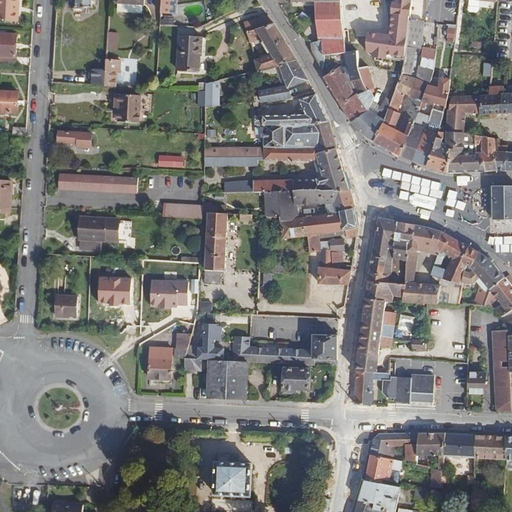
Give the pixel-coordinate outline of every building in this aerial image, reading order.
[(0,0),(0,20),(18,22),(19,0),(0,0)] [(174,1),(174,0),(162,0),(162,10),(171,11),(171,1),(174,1)] [(511,152),(508,152),(508,146),(501,146),(501,138),(495,139),(495,138),(465,132),(466,112),(480,113),(481,115),(511,113),(511,93),(505,93),(506,87),(492,87),(493,76),(470,76),(471,88),(477,88),(477,89),(492,89),(491,95),(453,97),(450,109),(449,110),(447,144),(444,144),(445,127),(441,127),(445,113),(434,108),(431,116),(421,112),(424,101),(435,105),(435,104),(446,108),(450,90),(453,64),(448,64),(444,89),(430,85),(417,80),(410,78),(403,76),(405,69),(412,71),(416,55),(415,55),(408,54),(409,44),(417,45),(424,46),(426,23),(426,20),(412,19),(413,0),(394,0),(392,25),(391,33),(368,30),(367,52),(352,52),(346,50),(345,40),(345,33),(341,0),(280,0),(280,3),(317,1),(329,1),(333,45),(325,46),(324,41),(320,42),(312,44),(313,51),(324,69),(326,55),(342,54),(346,53),(354,84),(343,67),(325,77),(342,105),(353,121),(364,133),(377,141),(403,155),(430,166),(449,172),(457,172),(486,172),(498,170),(511,171),(511,152)] [(480,1),(473,0),(469,0),(469,8),(479,8),(489,9),(489,1),(480,1)] [(333,45),(329,1),(317,1),(320,42),(324,41),(325,46),(333,45)] [(249,32),(274,23),(268,14),(245,23),(249,32)] [(274,23),(249,32),(248,32),(250,40),(251,42),(257,41),(263,39),(273,54),(255,60),(259,71),(276,66),(280,65),(297,60),(274,23)] [(117,40),(117,32),(109,32),(109,39),(117,40)] [(16,58),(18,34),(0,33),(0,64),(13,65),(14,57),(16,58)] [(205,75),(207,39),(181,38),(178,74),(205,75)] [(117,51),(117,40),(109,39),(108,50),(117,51)] [(417,45),(409,44),(408,54),(415,55),(417,45)] [(435,70),(437,54),(437,48),(424,46),(423,52),(421,67),(417,80),(430,85),(435,70)] [(346,53),(342,54),(345,67),(343,67),(354,84),(346,53)] [(120,72),(121,61),(107,60),(106,69),(105,86),(115,86),(116,72),(120,72)] [(309,80),(297,60),(280,65),(286,81),(288,86),(288,88),(309,80)] [(280,65),(276,66),(281,83),(286,81),(280,65)] [(277,73),(276,66),(259,71),(250,73),(251,77),(263,74),(263,76),(277,73)] [(105,86),(106,69),(93,69),(93,71),(91,71),(91,78),(93,78),(93,85),(105,86)] [(410,78),(412,71),(405,69),(403,76),(410,78)] [(220,107),(220,80),(207,84),(206,92),(206,108),(220,107)] [(288,88),(288,86),(273,89),(275,101),(279,101),(292,98),(288,88)] [(275,101),(273,89),(260,91),(260,98),(255,98),(255,103),(275,101)] [(0,112),(18,114),(19,92),(0,91),(0,112)] [(139,123),(140,96),(115,94),(114,104),(120,104),(119,109),(118,122),(139,123)] [(336,265),(344,264),(343,251),(331,252),(331,251),(344,251),(344,240),(330,241),(330,251),(323,251),(321,238),(320,234),(334,232),(345,231),(346,238),(356,236),(358,227),(355,210),(349,190),(340,160),(337,150),(329,120),(317,94),(300,99),(307,115),(257,117),(257,127),(264,127),(265,147),(205,149),(205,167),(258,166),(258,160),(318,161),(321,171),(323,178),(319,178),(317,180),(267,182),(267,179),(261,179),(224,184),(224,194),(266,193),(266,216),(281,217),(281,222),(283,240),(307,236),(309,253),(321,254),(321,268),(320,268),(320,284),(349,285),(351,271),(332,269),(331,264),(336,265)] [(27,136),(27,128),(14,127),(13,135),(27,136)] [(92,148),(93,134),(59,132),(58,143),(78,145),(78,147),(92,148)] [(174,167),(174,159),(161,158),(160,166),(174,167)] [(182,167),(182,160),(174,159),(174,167),(182,167)] [(59,174),(58,190),(137,194),(138,178),(59,174)] [(0,212),(12,213),(14,182),(0,181),(0,212)] [(502,223),(506,223),(510,223),(510,220),(511,219),(511,186),(494,187),(494,220),(502,220),(502,223)] [(189,218),(190,206),(164,205),(164,217),(189,218)] [(202,214),(203,207),(190,206),(189,218),(202,219),(202,214)] [(225,272),(228,214),(226,214),(218,214),(209,214),(205,283),(220,284),(221,272),(225,272)] [(398,402),(414,403),(414,400),(435,402),(436,377),(413,375),(413,378),(394,376),(389,373),(379,372),(380,357),(382,346),(393,348),(398,312),(387,310),(388,301),(394,302),(394,296),(399,296),(398,299),(404,300),(404,301),(439,303),(442,286),(418,283),(414,282),(415,279),(419,254),(438,257),(432,275),(442,278),(463,285),(466,286),(467,284),(474,284),(478,281),(480,284),(488,294),(489,295),(485,306),(497,310),(503,317),(511,310),(511,284),(493,261),(482,253),(443,232),(429,228),(381,218),(368,298),(360,354),(358,372),(356,404),(373,407),(374,403),(374,380),(384,381),(383,392),(389,397),(398,398),(398,402)] [(119,221),(80,219),(79,240),(80,240),(80,250),(99,251),(99,242),(118,243),(119,221)] [(275,273),(265,272),(264,287),(274,287),(275,273)] [(459,304),(463,285),(442,278),(442,286),(439,303),(459,304)] [(133,280),(101,279),(100,304),(110,304),(112,306),(120,307),(121,304),(132,305),(133,280)] [(190,281),(152,280),(151,307),(161,308),(161,310),(172,311),(173,308),(178,308),(178,306),(189,306),(190,281)] [(480,284),(472,305),(482,306),(485,306),(489,295),(488,294),(480,284)] [(77,318),(78,297),(56,296),(55,316),(77,318)] [(214,313),(215,299),(200,298),(199,313),(214,313)] [(402,322),(414,322),(413,310),(401,311),(402,322)] [(511,379),(511,371),(511,321),(505,324),(506,331),(494,332),(498,410),(499,412),(511,412),(511,379)] [(199,347),(198,360),(186,359),(185,373),(194,373),(194,371),(200,371),(200,360),(209,360),(209,371),(204,374),(204,382),(208,385),(207,398),(246,400),(247,362),(290,364),(303,365),(337,367),(338,363),(338,336),(314,336),(313,351),(250,348),(250,338),(235,337),(234,362),(225,361),(225,348),(215,348),(216,340),(222,340),(223,326),(218,326),(218,324),(205,323),(204,333),(201,335),(204,338),(204,347),(199,347)] [(186,358),(192,334),(179,334),(178,334),(178,348),(176,348),(176,358),(186,358)] [(426,349),(427,340),(413,340),(412,348),(426,349)] [(171,379),(173,348),(151,347),(150,378),(171,379)] [(310,390),(311,370),(303,370),(290,370),(285,370),(284,394),(297,395),(297,390),(310,390)] [(486,395),(487,374),(469,373),(469,393),(486,395)] [(511,437),(507,438),(443,434),(381,434),(374,439),(362,502),(360,501),(356,511),(393,511),(398,487),(389,485),(383,484),(384,479),(390,481),(393,468),(401,470),(402,465),(406,466),(406,463),(406,460),(402,459),(402,462),(393,460),(396,447),(406,447),(407,454),(409,455),(418,456),(439,456),(441,456),(440,463),(444,464),(444,457),(453,457),(506,460),(511,460),(511,437)] [(408,463),(428,468),(429,459),(418,458),(418,456),(409,455),(408,463)] [(251,498),(252,466),(230,465),(230,457),(219,456),(218,464),(216,464),(215,496),(251,498)] [(443,474),(444,466),(452,467),(453,457),(444,457),(444,464),(440,463),(441,456),(439,456),(438,470),(433,469),(432,488),(442,489),(443,483),(443,474)] [(483,510),(484,490),(473,488),(471,509),(483,510)] [(424,501),(426,492),(413,490),(411,498),(424,501)] [(84,511),(85,505),(54,503),(53,511),(84,511)]
